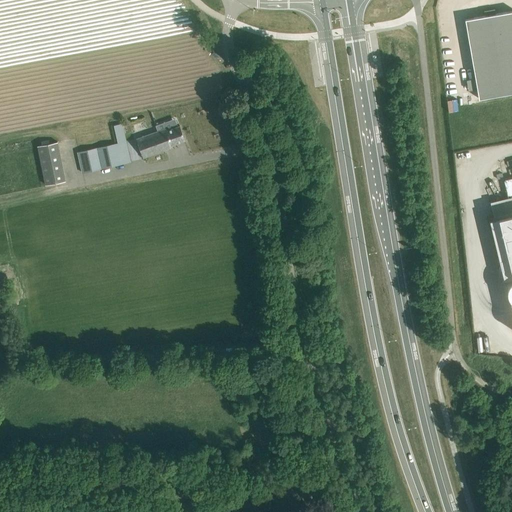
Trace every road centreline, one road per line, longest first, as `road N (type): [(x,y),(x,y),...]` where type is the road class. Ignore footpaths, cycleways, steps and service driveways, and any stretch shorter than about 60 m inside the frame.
road 1 (unclassified): [(363,511),(309,369),(271,163),(231,62),(227,29),(235,0)]
road 2 (primary): [(322,0),(384,371),(428,511)]
road 3 (primary): [(449,511),(406,341),(349,0)]
road 4 (unclassified): [(511,393),(473,376),(452,339),(417,0)]
road 5 (unknown): [(265,144),(70,175)]
